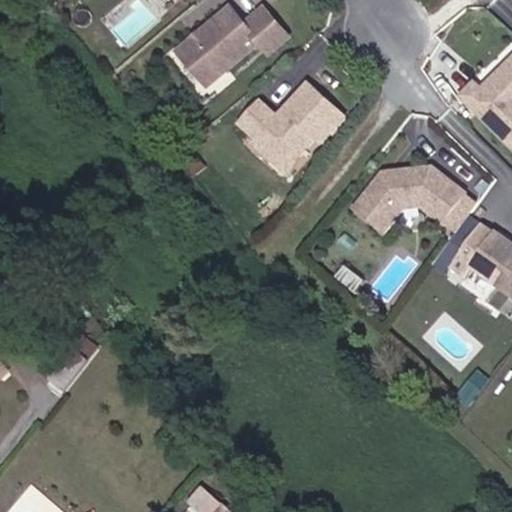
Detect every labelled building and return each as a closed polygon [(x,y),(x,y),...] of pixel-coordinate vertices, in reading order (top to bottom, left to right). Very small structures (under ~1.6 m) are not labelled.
[(218,5),(165,50),(195,82),(246,39),(256,50),(276,34),(252,5),(232,21),(218,5)] [(464,77),(452,90),(511,146),(511,145),(511,96),(511,95),(511,54),(505,48),(484,71),(484,80),(476,88),(464,77)] [(252,97),(233,123),(280,156),(297,146),(307,129),(315,133),(336,104),(296,75),(270,111),(252,97)] [(425,158),(414,158),(414,164),(376,165),(348,202),(378,225),(396,200),(413,197),(438,213),(459,183),(425,158)] [(511,242),(485,224),(463,259),(511,293),(511,242)] [(0,271),(0,290),(9,279),(0,271)] [(63,377),(90,344),(75,334),(50,365),(63,377)] [(247,511),(203,484),(184,511),(247,511)]
